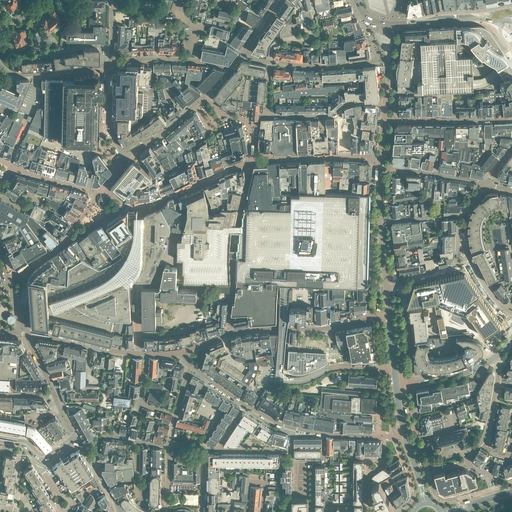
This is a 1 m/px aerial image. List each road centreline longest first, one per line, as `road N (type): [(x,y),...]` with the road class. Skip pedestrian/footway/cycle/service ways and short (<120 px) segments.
road 1 (residential): [(190,365),(282,425),(337,435),(405,432)]
road 2 (residential): [(232,70),(127,157),(108,125),(107,67)]
road 3 (residential): [(389,315),(322,329),(239,330),(180,352)]
road 4 (secondary): [(502,26),(474,18),(374,22),(355,0)]
road 5 (residential): [(243,53),(303,66),(373,61)]
road 6 (residential): [(110,59),(192,60),(232,70)]
